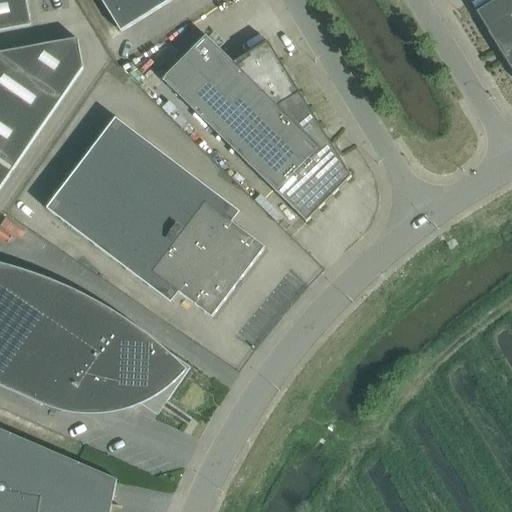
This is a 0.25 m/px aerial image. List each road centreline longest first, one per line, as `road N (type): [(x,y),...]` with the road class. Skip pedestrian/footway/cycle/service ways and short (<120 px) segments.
road 1 (unclassified): [(194,511),(260,391),(302,337),(426,217)]
road 2 (unclassified): [(291,0),(426,217)]
road 3 (unclassified): [(511,155),(415,0)]
